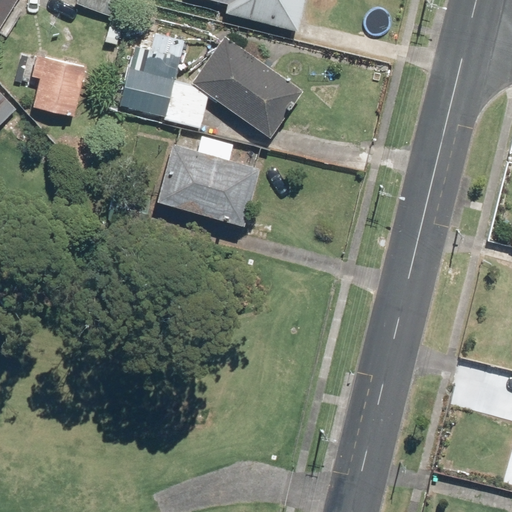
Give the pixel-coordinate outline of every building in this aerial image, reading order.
[(0,0),(0,24),(14,0),(0,0)] [(79,0),(115,13),(119,0),(79,0)] [(300,26),(305,0),(229,0),(227,8),(300,26)] [(136,43),(123,102),(199,120),(206,86),(175,79),(185,37),(155,30),(151,47),(136,43)] [(304,86),(225,32),(194,76),(272,131),(304,86)] [(35,103),(76,112),(86,63),(39,52),(35,73),(41,75),(35,103)] [(0,88),(0,120),(16,105),(0,88)] [(199,147),(174,140),(158,196),(244,220),(260,164),(230,155),(234,141),(203,132),(199,147)]
